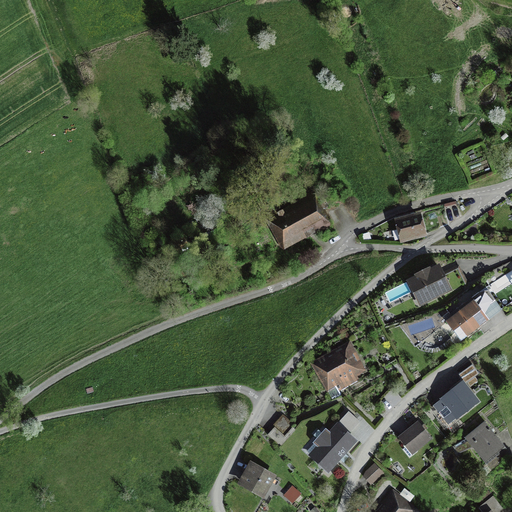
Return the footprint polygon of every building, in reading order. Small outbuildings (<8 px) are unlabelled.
[(319,205),(272,231),(285,254),(332,228),(319,205)] [(421,217),(394,223),(399,245),(426,239),(421,217)] [(440,266),(405,284),(418,308),(452,291),(440,266)] [(473,305),(445,327),(462,349),(490,326),(473,305)] [(353,345),(312,367),(328,397),(369,375),(353,345)] [(479,402),(462,383),(433,407),(449,427),(479,402)] [(359,441),(336,420),(302,455),(325,476),(359,441)] [(432,442),(418,424),(398,439),(413,457),(432,442)] [(504,450),(484,426),(462,443),(482,468),(504,450)] [(277,479),(249,464),(237,487),(265,502),(277,479)] [(382,475),(375,467),(362,478),(369,486),(382,475)] [(291,486),(280,496),(288,504),(299,494),(291,486)] [(417,511),(394,493),(378,511),(417,511)] [(480,511),(502,511),(493,500),(479,511),(480,511)]
